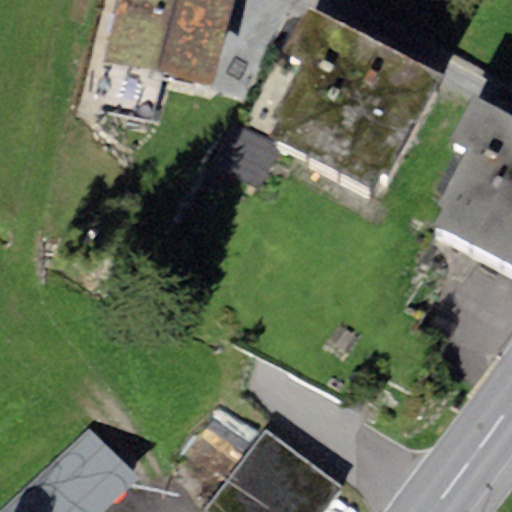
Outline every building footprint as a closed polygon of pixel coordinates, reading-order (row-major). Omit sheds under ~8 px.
[(211,88),(232,0),(119,0),(104,63),(211,88)] [(442,81),(309,6),(281,55),(302,67),(266,130),(371,189),(381,171),(389,176),(442,81)] [(511,117),(473,96),(448,141),(467,151),(436,208),(442,212),(435,225),(511,266),(511,117)] [(323,511),(342,487),(262,429),(201,511),(323,511)] [(91,430),(0,511),(106,511),(139,480),(91,430)]
